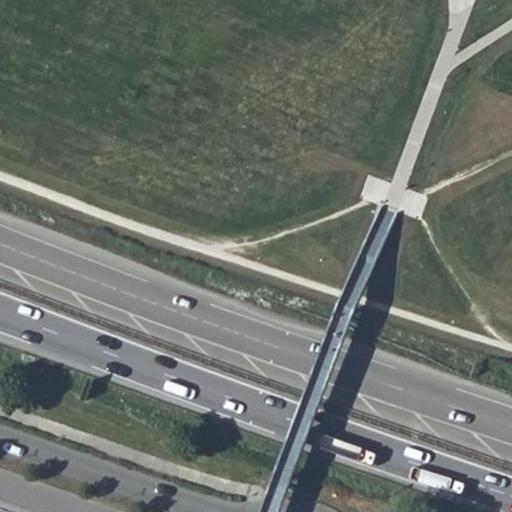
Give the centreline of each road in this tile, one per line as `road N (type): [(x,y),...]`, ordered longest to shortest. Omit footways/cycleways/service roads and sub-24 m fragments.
road 1 (trunk): [(0,311),(511,496)]
road 2 (trunk): [(511,425),(0,244)]
road 3 (unclassified): [(210,511),(0,437)]
